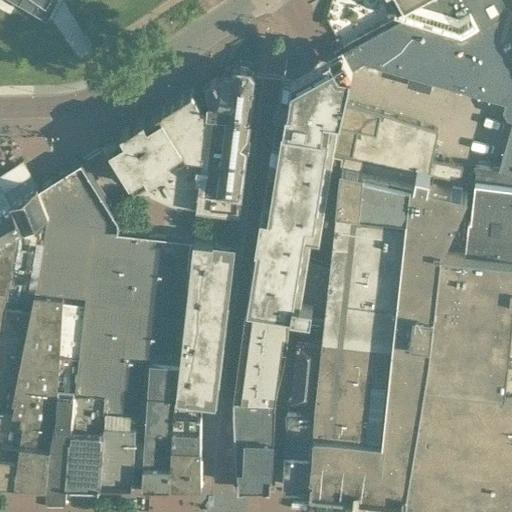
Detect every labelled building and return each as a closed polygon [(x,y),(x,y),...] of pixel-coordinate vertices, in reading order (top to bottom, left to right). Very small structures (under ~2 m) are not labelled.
[(511,0),(332,0),(327,19),(344,49),(344,50),(345,51),(345,52),(346,54),(347,56),(351,63),(352,65),(353,65),(364,59),(365,59),(409,72),(467,89),(506,100),(511,101),(511,0)] [(334,239),(342,162),(343,151),(334,149),(345,98),(349,82),(353,65),(352,65),(351,63),(347,56),(346,54),(335,60),(331,53),(322,58),(314,62),(292,74),(292,75),(289,91),(288,100),(287,106),(284,122),(284,125),(282,139),(277,169),(272,199),(270,214),(264,213),(262,229),(266,231),(262,255),(255,257),(256,256),(254,256),(254,259),(252,271),(251,274),(249,286),(249,289),(250,289),(256,292),(254,303),(254,305),(266,307),(266,308),(290,311),(311,313),(310,315),(326,316),(331,265),(331,264),(317,259),(312,257),(308,256),(311,235),(323,237),(334,239)] [(211,208),(241,211),(242,197),(241,197),(256,73),(251,66),(238,65),(232,70),(231,74),(223,73),(206,81),(209,102),(205,150),(198,207),(211,208)] [(198,207),(205,150),(209,102),(206,81),(194,90),(193,88),(146,118),(144,115),(121,129),(122,130),(100,144),(113,162),(112,162),(124,175),(125,174),(135,183),(137,186),(146,193),(150,193),(156,197),(170,203),(180,206),(182,205),(198,207)] [(441,248),(452,222),(467,188),(431,181),(433,170),(462,177),(464,163),(433,157),(438,128),(345,98),(334,149),(343,151),(342,162),(334,239),(334,240),(331,264),(331,265),(326,316),(315,401),(311,484),(311,485),(357,490),(357,491),(361,492),(376,494),(401,496),(402,496),(405,496),(425,378),(431,341),(441,248)] [(193,237),(193,236),(191,235),(190,233),(185,232),(185,233),(184,233),(184,232),(178,232),(177,232),(177,231),(171,231),(171,233),(120,227),(120,220),(93,176),(95,175),(92,170),(90,172),(82,158),(80,159),(79,157),(74,160),(75,162),(74,163),(73,161),(68,164),(69,166),(68,167),(67,165),(62,167),(64,170),(38,185),(49,212),(37,278),(36,278),(34,292),(63,294),(85,297),(79,355),(76,391),(106,393),(105,408),(107,408),(132,411),(148,412),(152,357),(180,359),(187,300),(190,271),(194,237),(193,237)] [(511,167),(499,166),(475,162),(475,165),(477,165),(471,215),(468,214),(465,247),(460,247),(462,223),(452,222),(441,248),(431,341),(425,378),(405,496),(406,496),(434,500),(437,500),(437,499),(511,510),(511,167)] [(37,278),(49,212),(38,185),(38,183),(32,174),(5,191),(12,201),(20,219),(13,262),(8,289),(8,293),(23,297),(27,277),(36,278),(37,278)] [(13,262),(20,219),(12,201),(0,208),(0,245),(1,245),(1,261),(13,262)] [(218,401),(235,260),(238,240),(236,240),(236,241),(195,236),(190,271),(187,300),(180,359),(181,359),(177,396),(203,399),(212,400),(212,399),(217,399),(217,401),(218,401)] [(1,261),(1,245),(0,245),(0,338),(0,339),(6,306),(8,293),(8,289),(13,262),(1,261)] [(59,398),(61,354),(63,294),(34,292),(32,299),(23,341),(14,399),(16,399),(14,410),(25,412),(15,480),(47,481),(48,481),(53,430),(59,398)] [(290,311),(266,308),(266,307),(254,305),(248,304),(247,304),(244,325),(243,329),(241,347),(240,351),(238,370),(237,373),(235,391),(234,395),(235,406),(234,406),(236,435),(237,467),(239,467),(239,483),(272,484),(276,397),(288,350),(289,335),(290,311)] [(14,399),(23,341),(30,310),(22,309),(6,306),(0,339),(0,340),(0,480),(15,480),(25,412),(14,410),(16,399),(14,399)] [(315,401),(326,316),(310,315),(311,313),(290,311),(289,335),(298,338),(292,397),(288,397),(283,483),(311,484),(315,401)] [(67,481),(76,391),(79,355),(61,354),(59,398),(53,430),(48,481),(47,481),(47,493),(67,493),(67,483),(67,481)] [(175,409),(177,396),(181,359),(180,359),(152,357),(148,412),(143,464),(143,484),(172,484),(175,409)] [(101,483),(107,408),(105,408),(106,393),(76,391),(67,481),(67,483),(101,483)] [(202,411),(203,400),(203,399),(177,396),(175,409),(172,484),(203,484),(203,477),(205,464),(205,462),(202,462),(202,444),(203,444),(203,411),(202,411)] [(133,484),(133,425),(132,424),(132,411),(107,408),(101,483),(133,484)]
